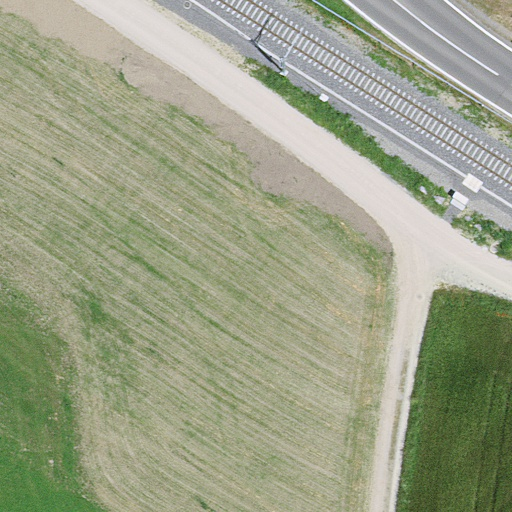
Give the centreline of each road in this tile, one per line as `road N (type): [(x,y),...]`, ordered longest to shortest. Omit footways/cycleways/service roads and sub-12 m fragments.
road 1 (track): [(387,511),(427,234),(104,0)]
road 2 (secondary): [(511,83),(396,0)]
